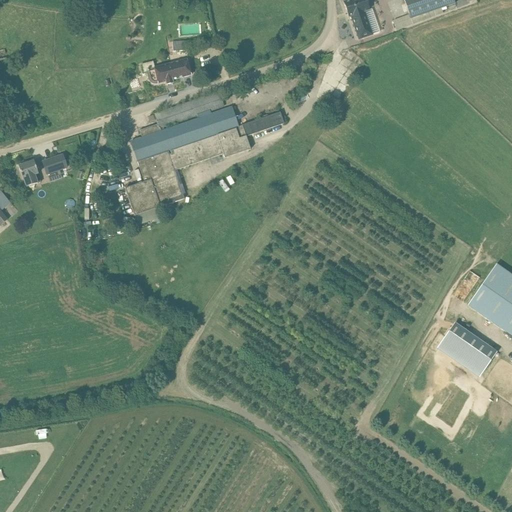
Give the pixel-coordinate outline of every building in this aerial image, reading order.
[(365,0),(352,0),(343,3),(348,18),(351,17),(359,40),(372,36),(364,12),(369,11),(365,0)] [(453,0),(403,0),(410,19),(455,4),(453,0)] [(172,42),(173,52),(192,51),(191,41),(172,42)] [(0,59),(8,57),(5,48),(0,50),(0,59)] [(191,76),(188,66),(186,60),(154,69),(146,71),(149,81),(150,83),(151,84),(153,85),(155,85),(158,84),(158,85),(166,83),(166,86),(173,84),(172,81),(191,76)] [(284,124),(283,122),(280,113),(238,127),(232,108),(210,115),(209,112),(224,107),(219,93),(154,115),(157,125),(139,131),(142,139),(130,143),(134,152),(138,163),(144,161),(150,181),(125,189),(134,217),(184,200),(175,172),(223,155),(225,159),(250,151),(246,138),(284,124)] [(62,156),(42,163),(47,175),(50,183),(61,179),(59,171),(66,168),(62,156)] [(34,162),(18,167),(23,180),(26,188),(40,183),(37,175),(38,175),(34,162)] [(0,226),(8,220),(0,211),(10,203),(0,191),(0,226)] [(511,275),(496,265),(467,306),(511,337),(511,275)] [(454,323),(437,349),(479,378),(497,353),(454,323)]
